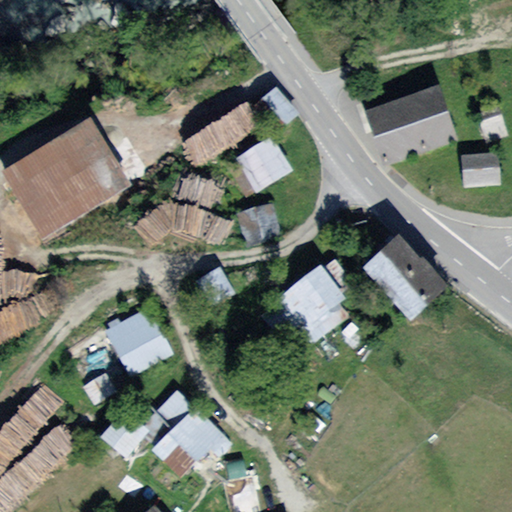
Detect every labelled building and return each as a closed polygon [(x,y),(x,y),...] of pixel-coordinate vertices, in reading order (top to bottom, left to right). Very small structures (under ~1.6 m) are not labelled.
[(295,113),(271,89),(248,111),(271,135),(295,113)] [(432,89),(363,113),(381,163),(450,140),(432,89)] [(499,113),(477,121),(485,142),(507,134),(499,113)] [(100,156),(77,122),(0,173),(0,199),(33,249),(122,190),(100,156)] [(286,179),(270,145),(236,161),(252,195),(286,179)] [(497,161),(460,164),(462,191),(499,187),(497,161)] [(439,294),(390,242),(355,274),(404,327),(439,294)] [(343,300),(317,268),(278,299),(303,331),(343,300)] [(233,289),(220,270),(200,284),(213,303),(233,289)] [(152,310),(105,334),(125,374),(172,351),(152,310)] [(224,441),(179,393),(141,428),(186,476),(224,441)] [(137,434),(119,420),(102,440),(120,455),(137,434)]
